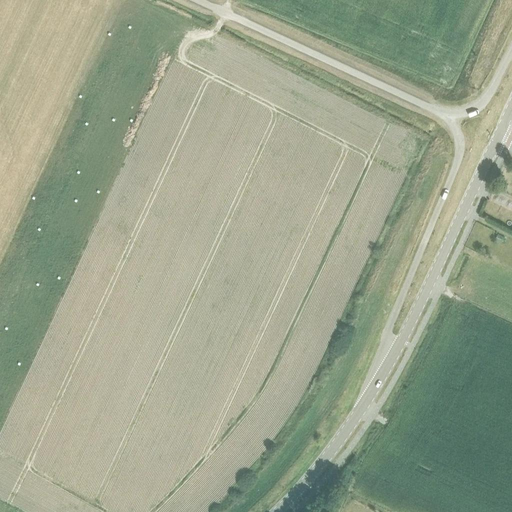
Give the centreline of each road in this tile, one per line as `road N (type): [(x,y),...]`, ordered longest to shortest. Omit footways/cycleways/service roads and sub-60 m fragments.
road 1 (unclassified): [(443,115),(455,129),(456,160),(360,410)]
road 2 (secondary): [(360,410),(495,137)]
road 3 (unclassified): [(443,115),(192,0)]
road 4 (secondary): [(280,511),(360,410)]
